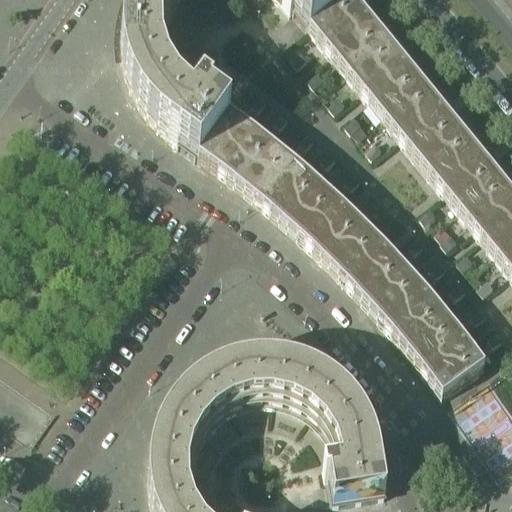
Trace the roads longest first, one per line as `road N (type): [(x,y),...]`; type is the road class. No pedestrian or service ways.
road 1 (residential): [(42,509),(229,244)]
road 2 (residential): [(425,475),(414,432),(346,347),(229,244)]
road 3 (residential): [(229,244),(5,85)]
road 4 (secondary): [(427,0),(511,99)]
